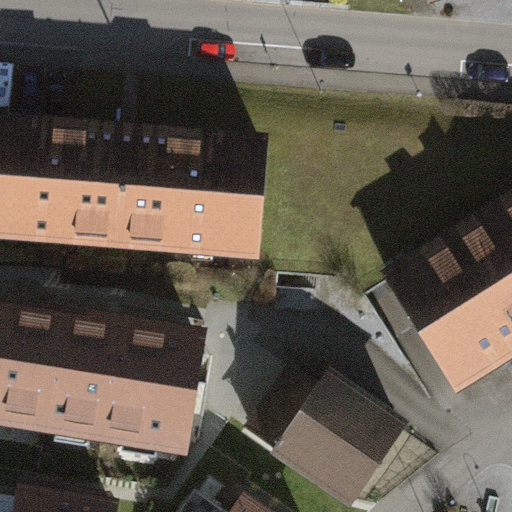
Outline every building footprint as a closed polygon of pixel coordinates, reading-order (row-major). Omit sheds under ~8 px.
[(429,0),(432,9),(461,0),(429,0)] [(260,144),(0,122),(0,236),(251,257),(260,144)] [(511,354),(511,202),(397,274),(466,383),(511,354)] [(0,405),(15,311),(0,309),(0,405)] [(0,425),(53,434),(72,321),(15,311),(0,405),(0,425)] [(72,321),(53,434),(186,456),(205,342),(72,321)] [(357,506),(414,422),(337,371),(332,378),(301,358),(257,422),(294,447),(286,459),(357,506)] [(261,511),(244,500),(235,511),(225,511),(200,494),(187,511),(261,511)] [(123,511),(124,511),(24,496),(21,511),(123,511)]
